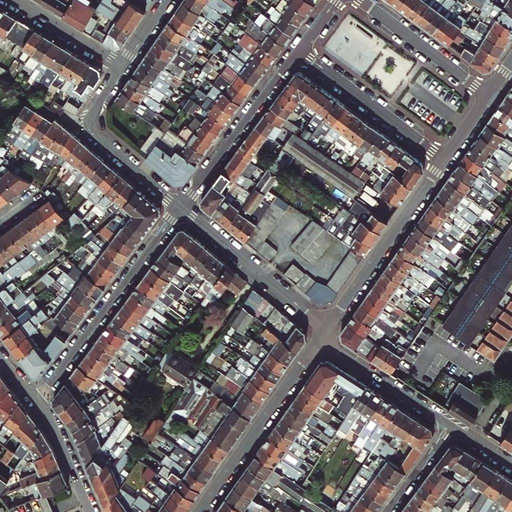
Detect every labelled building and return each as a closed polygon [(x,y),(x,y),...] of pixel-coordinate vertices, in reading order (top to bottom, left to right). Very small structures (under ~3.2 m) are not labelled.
[(34,0),(62,17),(70,5),(61,0),(34,0)] [(83,30),(90,19),(97,9),(82,0),(73,0),(70,5),(62,17),(83,30)] [(116,21),(132,31),(146,10),(130,0),(103,0),(98,9),(116,21)] [(130,0),(146,10),(152,0),(130,0)] [(221,29),(205,16),(183,0),(176,10),(191,22),(192,20),(200,25),(201,23),(210,30),(211,29),(212,30),(220,31),(221,29)] [(217,14),(219,11),(203,0),(183,0),(205,16),(210,9),(217,14)] [(217,0),(203,0),(219,11),(220,12),(225,5),(217,0)] [(236,9),(239,5),(232,0),(224,0),(227,2),(236,9)] [(299,26),(307,16),(285,0),(281,0),(279,4),(273,0),(268,0),(267,2),(283,14),(299,26)] [(285,0),(307,16),(314,6),(306,0),(285,0)] [(404,0),(399,8),(408,14),(418,0),(404,0)] [(418,0),(408,14),(417,21),(432,0),(418,0)] [(432,0),(417,21),(425,27),(444,0),(440,0),(440,1),(439,0),(432,0)] [(444,0),(425,27),(433,33),(451,8),(455,3),(456,1),(454,0),(444,0)] [(466,0),(460,8),(463,9),(469,1),(467,0),(466,0)] [(481,8),(484,4),(477,0),(467,0),(469,1),(474,4),(477,6),(481,8)] [(511,27),(511,12),(492,0),(477,0),(484,4),(481,8),(486,11),(511,27)] [(511,0),(492,0),(511,12),(511,0)] [(235,11),(236,9),(227,2),(226,4),(235,11)] [(451,8),(457,13),(460,8),(455,3),(451,8)] [(0,25),(8,13),(0,8),(0,25)] [(433,33),(441,39),(463,9),(460,8),(457,13),(451,8),(433,33)] [(292,36),(299,26),(283,14),(279,20),(267,11),(264,10),(263,9),(260,11),(292,36)] [(457,33),(459,31),(461,28),(465,23),(470,17),(467,15),(464,18),(462,16),(465,11),(463,9),(441,39),(449,45),(457,33)] [(214,38),(191,22),(176,10),(169,21),(195,39),(198,33),(203,37),(215,45),(217,41),(214,38)] [(284,46),(292,36),(260,11),(257,16),(253,22),(284,46)] [(510,38),(511,34),(511,27),(486,11),(483,17),(480,15),(480,17),(478,19),(481,20),(510,38)] [(0,44),(5,36),(17,18),(8,13),(0,25),(0,44)] [(346,14),(323,47),(391,94),(414,61),(346,14)] [(5,36),(12,41),(23,22),(17,18),(5,36)] [(83,30),(96,38),(103,27),(90,19),(83,30)] [(277,56),(284,46),(253,22),(251,20),(247,25),(246,26),(248,27),(259,36),(264,37),(259,42),(277,56)] [(505,47),(510,38),(481,20),(479,23),(485,27),(481,32),(505,47)] [(114,49),(122,46),(132,31),(116,21),(110,31),(103,42),(114,49)] [(199,42),(195,39),(169,21),(163,30),(189,47),(193,41),(200,46),(201,43),(199,42)] [(12,41),(18,44),(29,26),(23,22),(12,41)] [(479,31),(481,32),(485,27),(479,23),(475,29),(479,31)] [(18,44),(23,48),(35,30),(29,26),(18,44)] [(96,38),(103,42),(110,31),(103,27),(96,38)] [(264,37),(259,36),(248,27),(247,29),(245,31),(252,37),(259,42),(264,37)] [(476,37),(479,31),(475,29),(473,27),(469,33),(476,37)] [(22,63),(25,66),(32,55),(45,35),(35,30),(23,48),(23,49),(27,51),(20,62),(22,63)] [(195,52),(189,47),(163,30),(157,38),(189,61),(195,52)] [(495,63),(499,55),(468,36),(459,31),(457,33),(464,37),(472,42),(470,45),(469,47),(495,63)] [(499,55),(505,47),(481,32),(479,31),(476,37),(469,33),(468,36),(499,55)] [(195,39),(199,42),(203,37),(198,33),(195,39)] [(491,69),(495,63),(469,47),(470,45),(462,40),(464,37),(457,33),(449,45),(484,71),(491,69)] [(269,66),(277,56),(259,42),(252,37),(248,43),(236,34),(233,38),(251,52),(269,66)] [(34,71),(41,61),(54,41),(45,35),(32,55),(36,57),(29,68),(30,69),(26,75),(30,78),(34,71)] [(0,44),(0,46),(5,50),(12,41),(5,36),(0,44)] [(190,61),(189,61),(157,38),(152,46),(182,68),(185,63),(187,64),(190,61)] [(43,73),(45,75),(64,47),(54,41),(41,61),(34,71),(30,78),(39,84),(40,82),(43,77),(41,76),(43,73)] [(189,47),(195,52),(200,46),(193,41),(189,47)] [(214,52),(216,53),(222,45),(217,41),(215,45),(211,50),(214,52)] [(12,54),(17,58),(23,49),(23,48),(18,44),(12,54)] [(185,70),(182,68),(152,46),(146,55),(170,72),(173,66),(179,70),(183,73),(185,70)] [(49,88),(54,81),(73,52),(64,47),(45,75),(48,77),(43,85),(49,88)] [(262,75),(269,66),(251,52),(247,58),(231,47),(229,50),(231,51),(262,75)] [(16,60),(20,62),(27,51),(23,49),(17,58),(16,60)] [(254,85),(262,75),(231,51),(227,56),(229,58),(225,63),(228,65),(231,68),(254,85)] [(63,87),(69,78),(82,58),(73,52),(54,81),(58,83),(53,91),(58,94),(63,87)] [(216,61),(217,60),(220,56),(216,53),(214,52),(208,60),(214,64),(216,61)] [(25,66),(29,68),(36,57),(32,55),(25,66)] [(175,76),(170,72),(146,55),(140,63),(168,83),(170,79),(174,82),(178,77),(175,76)] [(67,100),(72,92),(92,64),(82,58),(69,78),(73,80),(66,90),(67,91),(63,97),(67,100)] [(208,71),(211,68),(214,64),(208,60),(201,69),(207,73),(208,71)] [(172,86),(168,83),(140,63),(134,73),(164,93),(169,97),(175,88),(172,86)] [(85,95),(88,97),(101,76),(100,69),(92,64),(72,92),(82,99),(85,95)] [(248,95),(254,85),(231,68),(228,65),(221,75),(248,95)] [(170,72),(175,76),(179,70),(173,66),(170,72)] [(240,104),(248,95),(221,75),(211,68),(208,71),(228,86),(224,93),(240,104)] [(201,81),(203,78),(207,73),(201,69),(196,78),(201,81)] [(308,90),(314,82),(301,72),(295,73),(291,78),(308,90)] [(158,102),(164,93),(134,73),(128,81),(158,102)] [(40,82),(43,85),(48,77),(45,75),(43,77),(40,82)] [(63,87),(66,90),(73,80),(69,78),(63,87)] [(206,87),(209,82),(203,78),(201,81),(200,82),(206,87)] [(282,90),(298,101),(308,90),(291,78),(282,90)] [(159,102),(158,102),(128,81),(123,89),(154,110),(159,102)] [(233,114),(240,104),(224,93),(209,82),(206,87),(211,90),(219,96),(215,101),(233,114)] [(302,105),(304,111),(322,88),(314,82),(308,90),(298,101),(302,105)] [(226,124),(233,114),(215,101),(207,95),(196,88),(194,92),(204,99),(200,105),(226,124)] [(314,108),(317,110),(330,94),(322,88),(304,111),(309,114),(314,108)] [(157,112),(154,110),(123,89),(116,99),(150,122),(157,112)] [(215,101),(219,96),(211,90),(207,95),(215,101)] [(295,105),(298,101),(282,90),(277,97),(298,112),(300,109),(299,107),(297,105),(295,105)] [(314,121),(319,124),(337,100),(330,94),(317,110),(320,112),(314,121)] [(511,99),(506,96),(500,104),(511,113),(511,99)] [(301,114),(298,112),(277,97),(271,105),(286,116),(296,122),(301,114)] [(193,113),(196,108),(199,104),(189,98),(183,106),(193,113)] [(48,109),(57,114),(63,106),(54,100),(48,109)] [(322,133),(325,135),(332,125),(346,106),(337,100),(319,124),(309,138),(315,142),(322,133)] [(219,134),(226,124),(200,105),(199,104),(196,108),(198,109),(197,110),(206,116),(202,122),(219,134)] [(511,113),(500,104),(494,113),(511,127),(511,113)] [(14,147),(16,144),(35,112),(25,105),(6,137),(13,142),(11,145),(14,147)] [(284,119),(286,116),(271,105),(265,113),(283,126),(289,130),(293,125),(284,119)] [(332,125),(341,131),(355,113),(346,106),(332,125)] [(28,145),(31,140),(44,117),(35,112),(16,144),(26,150),(28,145)] [(204,154),(219,134),(202,122),(193,113),(185,123),(184,123),(176,133),(204,154)] [(279,131),(283,126),(265,113),(255,127),(273,139),(279,131)] [(342,132),(350,138),(364,119),(355,113),(341,131),(342,132)] [(511,127),(494,113),(487,122),(511,141),(511,127)] [(35,154),(35,153),(53,122),(44,117),(31,140),(36,142),(33,148),(31,151),(35,154)] [(54,165),(60,153),(71,133),(55,119),(53,122),(35,153),(35,154),(34,155),(54,165)] [(166,131),(168,127),(172,123),(166,119),(159,128),(165,132),(166,131)] [(351,156),(354,152),(373,126),(364,119),(350,138),(348,141),(355,146),(348,155),(351,156)] [(511,141),(487,122),(480,133),(500,148),(505,142),(506,146),(511,150),(511,141)] [(292,132),(294,133),(298,128),(293,125),(289,130),(292,132)] [(354,152),(362,158),(381,132),(373,126),(354,152)] [(196,164),(204,154),(176,133),(168,127),(166,131),(185,146),(180,152),(184,154),(196,164)] [(267,149),(273,139),(255,127),(246,139),(259,148),(264,151),(269,154),(271,152),(267,149)] [(364,181),(359,177),(351,172),(343,167),(324,154),(317,149),(294,133),(292,132),(282,148),(288,151),(293,155),(353,197),(364,181)] [(374,158),(377,154),(389,138),(381,132),(362,158),(361,159),(367,163),(368,161),(370,163),(374,158)] [(60,153),(66,158),(80,141),(71,133),(60,153)] [(511,156),(500,148),(480,133),(473,143),(499,163),(499,164),(502,167),(501,169),(505,172),(508,169),(511,163),(511,156)] [(146,157),(160,169),(175,148),(161,137),(146,157)] [(377,154),(386,161),(398,145),(389,138),(377,154)] [(250,160),(254,154),(259,148),(246,139),(238,150),(250,160)] [(66,158),(73,165),(88,148),(80,141),(66,158)] [(511,156),(511,150),(506,146),(505,142),(500,148),(511,156)] [(499,164),(499,163),(473,143),(467,151),(495,175),(500,179),(505,172),(501,169),(502,167),(499,164)] [(324,154),(328,149),(321,144),(317,149),(324,154)] [(397,171),(394,169),(406,151),(398,145),(386,161),(383,165),(385,166),(395,174),(397,171)] [(76,178),(81,171),(96,154),(88,148),(73,165),(68,171),(76,178)] [(160,169),(173,180),(183,167),(177,163),(184,154),(180,152),(175,148),(160,169)] [(276,179),(285,166),(293,155),(288,151),(282,148),(275,159),(266,172),(257,184),(251,192),(249,196),(247,199),(245,202),(237,197),(227,210),(220,220),(237,234),(254,211),(258,205),(265,196),(269,190),(276,179)] [(254,154),(259,157),(264,151),(259,148),(254,154)] [(228,163),(242,173),(250,160),(238,150),(228,163)] [(413,186),(423,170),(422,163),(406,151),(394,169),(397,171),(395,174),(413,186)] [(492,178),(495,175),(467,151),(460,161),(489,184),(499,193),(502,196),(504,194),(502,192),(502,191),(498,187),(500,184),(492,178)] [(81,171),(89,178),(104,161),(96,154),(81,171)] [(190,173),(196,164),(184,154),(177,163),(183,167),(190,173)] [(383,165),(386,161),(377,154),(374,158),(379,162),(381,164),(383,165)] [(87,199),(94,191),(113,169),(104,161),(89,178),(80,188),(86,193),(83,197),(85,199),(86,198),(87,199)] [(486,188),(489,184),(460,161),(454,170),(490,200),(492,202),(496,196),(486,188)] [(241,185),(246,176),(242,173),(228,163),(222,171),(235,180),(241,185)] [(61,170),(65,172),(69,167),(65,164),(61,169),(61,170)] [(380,169),(382,171),(385,166),(383,165),(381,164),(375,173),(376,174),(380,169)] [(351,172),(359,177),(363,171),(356,166),(351,172)] [(406,195),(413,186),(395,174),(385,166),(382,171),(380,169),(376,174),(379,176),(406,195)] [(176,182),(184,181),(190,173),(183,167),(173,180),(176,182)] [(34,173),(26,169),(21,177),(29,182),(34,173)] [(94,191),(102,198),(121,176),(113,169),(94,191)] [(489,201),(490,200),(454,170),(448,179),(481,206),(486,200),(486,201),(489,201)] [(0,189),(8,200),(16,193),(4,177),(0,171),(0,189)] [(202,204),(212,213),(228,190),(233,183),(235,180),(222,171),(204,195),(201,200),(202,204)] [(16,193),(30,183),(29,182),(21,177),(12,172),(4,177),(16,193)] [(283,181),(287,184),(293,175),(289,172),(283,181)] [(500,184),(503,181),(500,179),(495,175),(492,178),(500,184)] [(110,205),(113,200),(129,182),(121,176),(102,198),(95,205),(98,208),(103,202),(108,206),(109,204),(110,205)] [(244,187),(250,179),(246,176),(241,185),(244,187)] [(399,205),(406,195),(379,176),(372,186),(399,205)] [(269,190),(275,194),(282,183),(276,179),(269,190)] [(482,207),(481,206),(448,179),(442,187),(480,218),(483,215),(479,211),(482,207)] [(244,187),(241,185),(235,180),(233,183),(242,190),(244,187)] [(118,214),(123,208),(138,190),(129,182),(113,200),(110,205),(111,206),(110,208),(118,214)] [(249,191),(251,192),(257,184),(255,182),(249,191)] [(496,196),(499,193),(489,184),(486,188),(496,196)] [(249,196),(251,192),(249,191),(244,187),(242,190),(249,196)] [(481,218),(480,218),(442,187),(436,195),(466,220),(469,222),(472,219),(477,223),(481,218)] [(127,214),(131,210),(144,195),(138,190),(123,208),(118,214),(117,215),(119,216),(121,214),(123,215),(123,214),(124,213),(127,214)] [(220,220),(227,210),(237,197),(228,190),(212,213),(220,220)] [(265,196),(273,201),(277,196),(275,194),(269,190),(265,196)] [(52,203),(58,198),(51,192),(47,196),(49,200),(52,203)] [(245,202),(247,199),(239,193),(237,197),(245,202)] [(145,209),(147,211),(154,203),(144,195),(131,210),(127,214),(124,213),(123,214),(126,217),(130,219),(130,218),(133,215),(137,218),(145,209)] [(462,225),(466,220),(436,195),(430,204),(455,225),(464,232),(470,237),(473,233),(462,225)] [(264,240),(289,204),(277,196),(273,201),(266,211),(252,231),(260,237),(264,240)] [(66,222),(59,213),(52,203),(49,200),(41,207),(54,225),(59,221),(64,227),(67,224),(66,222)] [(380,232),(388,222),(357,200),(354,204),(363,211),(358,217),(380,232)] [(103,212),(106,209),(108,206),(103,202),(98,208),(103,212)] [(372,244),(380,232),(358,217),(349,211),(337,202),(334,207),(340,211),(335,219),(336,220),(372,244)] [(130,218),(147,230),(160,213),(160,208),(154,203),(147,211),(145,209),(137,218),(133,215),(130,218)] [(349,211),(358,217),(363,211),(354,204),(349,211)] [(453,229),(455,225),(430,204),(424,213),(459,242),(464,246),(466,242),(460,237),(461,236),(453,229)] [(259,215),(263,209),(258,205),(254,211),(259,215)] [(58,231),(54,225),(41,207),(32,213),(46,231),(47,233),(50,237),(57,232),(58,231)] [(66,222),(72,216),(64,208),(59,213),(66,222)] [(245,241),(252,231),(266,211),(263,209),(259,215),(254,211),(237,234),(245,241)] [(495,217),(499,220),(505,212),(501,209),(495,217)] [(47,233),(46,231),(32,213),(24,219),(38,237),(39,239),(42,243),(43,242),(50,237),(47,233)] [(452,251),(459,242),(424,213),(417,223),(452,251)] [(73,231),(76,227),(82,221),(74,214),(72,216),(66,222),(67,224),(73,231)] [(141,238),(147,230),(130,218),(130,219),(126,217),(124,219),(119,216),(117,215),(114,219),(117,222),(141,238)] [(493,229),(499,220),(495,217),(489,225),(493,229)] [(39,239),(38,237),(24,219),(16,225),(29,243),(31,245),(34,249),(42,243),(39,239)] [(302,253),(313,263),(337,236),(336,235),(312,220),(291,246),(301,254),(302,253)] [(364,255),(372,244),(336,220),(333,225),(340,229),(348,235),(344,241),(352,246),(364,255)] [(84,231),(88,228),(82,221),(76,227),(79,231),(81,234),(84,231)] [(135,247),(141,238),(117,222),(112,227),(108,224),(106,226),(109,228),(111,230),(135,247)] [(445,260),(452,251),(417,223),(410,233),(440,256),(445,260)] [(64,242),(75,234),(73,231),(67,224),(64,227),(58,231),(57,232),(64,242)] [(31,245),(29,243),(16,225),(8,231),(21,249),(25,246),(30,252),(34,249),(31,245)] [(453,229),(461,236),(464,232),(455,225),(453,229)] [(90,240),(94,237),(88,227),(88,228),(84,231),(87,235),(90,238),(86,240),(88,242),(90,240)] [(105,238),(108,235),(105,232),(107,230),(104,227),(98,233),(105,238)] [(511,228),(443,324),(495,359),(511,333),(511,228)] [(179,256),(175,253),(190,233),(184,229),(179,229),(158,258),(190,283),(192,281),(188,278),(185,275),(189,270),(187,269),(181,264),(183,262),(181,261),(177,258),(179,256)] [(344,241),(348,235),(340,229),(336,235),(337,236),(344,241)] [(129,254),(135,247),(111,230),(108,235),(105,238),(129,254)] [(26,255),(21,249),(8,231),(0,236),(0,237),(13,255),(17,252),(22,258),(26,255)] [(245,241),(252,247),(260,237),(252,231),(245,241)] [(177,258),(181,261),(197,240),(190,233),(175,253),(179,256),(177,258)] [(445,260),(440,256),(410,233),(404,242),(438,268),(445,260)] [(15,257),(13,255),(0,237),(0,254),(5,261),(10,267),(18,261),(15,257)] [(123,263),(129,254),(105,238),(102,244),(94,237),(90,240),(123,263)] [(252,247),(258,252),(267,242),(264,240),(260,237),(252,247)] [(117,271),(123,263),(90,240),(88,242),(86,244),(101,254),(98,258),(117,271)] [(190,265),(192,263),(204,246),(197,240),(181,261),(183,262),(181,264),(187,269),(190,265)] [(470,250),(475,254),(481,245),(476,241),(470,250)] [(258,252),(264,257),(272,246),(267,242),(258,252)] [(442,271),(438,268),(404,242),(398,250),(431,275),(436,279),(442,271)] [(192,263),(200,269),(212,253),(204,246),(192,263)] [(264,257),(269,261),(277,251),(272,246),(264,257)] [(326,284),(338,292),(364,255),(352,246),(326,284)] [(428,279),(431,275),(398,250),(392,259),(416,278),(420,273),(428,279)] [(0,274),(0,290),(12,281),(37,263),(29,253),(26,255),(22,258),(18,261),(10,267),(7,270),(3,272),(0,274)] [(111,279),(117,271),(98,258),(91,253),(86,261),(111,279)] [(192,280),(200,286),(220,259),(212,253),(200,269),(198,272),(196,275),(192,280)] [(10,267),(5,261),(0,254),(0,268),(3,272),(7,270),(10,267)] [(184,291),(190,283),(158,258),(152,266),(170,280),(173,277),(179,282),(183,285),(181,288),(183,290),(184,291)] [(206,287),(210,290),(228,266),(220,259),(200,286),(204,289),(206,287)] [(425,284),(416,278),(392,259),(384,270),(417,294),(419,296),(426,286),(425,284)] [(72,271),(75,266),(65,260),(61,263),(72,271)] [(456,269),(461,273),(468,263),(463,260),(456,269)] [(105,287),(111,279),(86,261),(80,270),(105,287)] [(198,272),(200,269),(192,263),(190,265),(194,269),(198,272)] [(284,274),(296,284),(305,273),(294,263),(284,274)] [(98,296),(105,287),(80,270),(75,266),(72,271),(80,277),(83,277),(79,283),(98,296)] [(177,285),(170,280),(152,266),(145,275),(163,289),(170,294),(175,298),(177,299),(183,290),(181,288),(177,285)] [(213,295),(218,298),(225,287),(236,273),(228,266),(210,290),(205,298),(200,304),(204,306),(210,299),(213,295)] [(91,306),(98,296),(79,283),(68,276),(55,267),(50,271),(59,277),(68,283),(66,285),(74,290),(72,293),(91,306)] [(415,297),(417,294),(384,270),(379,278),(408,300),(416,306),(417,306),(421,301),(415,297)] [(83,277),(80,277),(72,271),(68,276),(79,283),(83,277)] [(192,281),(192,280),(196,275),(192,272),(188,278),(192,281)] [(225,287),(236,295),(246,281),(236,273),(225,287)] [(296,285),(301,289),(311,277),(306,273),(296,285)] [(425,284),(428,279),(420,273),(416,278),(425,284)] [(48,285),(49,283),(52,279),(46,274),(39,279),(48,285)] [(157,297),(163,289),(145,275),(139,284),(157,297)] [(66,285),(68,283),(59,277),(56,282),(72,293),(74,290),(66,285)] [(170,280),(177,285),(179,282),(173,277),(170,280)] [(301,289),(306,293),(315,281),(311,277),(301,289)] [(402,308),(408,300),(379,278),(373,286),(400,307),(402,308)] [(85,314),(91,306),(72,293),(56,282),(52,279),(49,283),(60,291),(58,295),(59,295),(85,314)] [(0,308),(6,304),(21,293),(12,281),(0,290),(0,308)] [(306,293),(311,297),(320,285),(315,281),(306,293)] [(169,306),(157,297),(139,284),(133,292),(163,314),(169,306)] [(438,295),(443,298),(449,289),(444,285),(438,294),(438,295)] [(394,315),(400,307),(373,286),(367,294),(394,315)] [(246,299),(251,303),(259,293),(254,288),(246,299)] [(192,297),(200,304),(205,298),(196,291),(192,297)] [(0,308),(0,324),(32,300),(33,299),(35,298),(31,292),(25,297),(21,293),(6,304),(0,308)] [(168,318),(163,314),(133,292),(127,300),(151,318),(154,314),(165,322),(168,318)] [(251,303),(257,308),(265,297),(259,293),(251,303)] [(398,318),(394,315),(367,294),(361,303),(394,328),(397,330),(403,321),(398,318)] [(79,322),(85,314),(59,295),(51,301),(54,303),(56,305),(79,322)] [(431,305),(435,308),(443,298),(438,295),(431,305)] [(257,308),(262,312),(270,302),(265,297),(257,308)] [(0,324),(0,333),(3,338),(22,323),(19,319),(32,309),(38,305),(33,299),(32,300),(0,324)] [(252,313),(257,308),(251,303),(246,299),(242,305),(252,313)] [(145,326),(151,318),(127,300),(121,308),(145,326)] [(262,312),(267,317),(275,306),(270,302),(262,312)] [(391,333),(394,328),(361,303),(355,312),(372,325),(374,322),(385,330),(385,329),(391,333)] [(73,330),(79,322),(56,305),(50,312),(50,313),(52,315),(73,330)] [(230,323),(243,332),(255,315),(252,313),(242,305),(230,323)] [(50,313),(50,312),(44,306),(42,308),(47,315),(50,318),(52,315),(50,313)] [(306,340),(307,333),(275,306),(267,317),(263,323),(297,352),(306,340)] [(394,315),(398,318),(404,310),(402,308),(400,307),(394,315)] [(3,338),(11,348),(36,329),(37,328),(33,322),(38,322),(45,317),(47,315),(42,308),(36,313),(22,323),(3,338)] [(153,332),(145,326),(121,308),(115,316),(140,335),(142,336),(147,340),(153,332)] [(19,319),(22,323),(36,313),(32,309),(19,319)] [(387,336),(383,333),(372,325),(355,312),(348,322),(366,336),(368,332),(377,338),(378,336),(384,341),(387,336)] [(134,343),(140,335),(115,316),(109,324),(134,343)] [(289,363),(297,352),(263,323),(262,321),(258,325),(260,327),(259,329),(269,338),(263,346),(289,363)] [(372,359),(380,347),(366,336),(348,322),(340,333),(343,340),(372,359)] [(383,333),(385,330),(374,322),(372,325),(383,333)] [(414,330),(418,333),(424,325),(420,322),(414,330)] [(131,347),(134,343),(109,324),(103,332),(127,350),(132,354),(145,364),(148,360),(131,347)] [(172,333),(177,337),(183,329),(177,325),(171,333),(172,333)] [(18,358),(37,344),(32,337),(39,332),(36,329),(11,348),(18,358)] [(124,355),(127,350),(103,332),(97,340),(129,365),(140,373),(143,369),(130,359),(128,358),(124,355)] [(372,359),(382,365),(399,341),(401,337),(403,334),(401,332),(394,342),(387,336),(384,341),(380,347),(372,359)] [(32,377),(38,374),(66,340),(56,333),(42,350),(37,344),(18,358),(32,377)] [(166,343),(171,346),(177,337),(172,333),(166,343)] [(139,340),(145,345),(148,341),(147,340),(142,336),(139,340)] [(409,345),(407,344),(410,339),(407,337),(404,340),(402,343),(408,348),(409,345)] [(255,354),(259,349),(255,346),(258,342),(254,339),(248,348),(255,354)] [(123,373),(129,365),(97,340),(91,348),(121,371),(123,373)] [(211,351),(218,356),(225,345),(218,340),(211,351)] [(382,365),(392,371),(408,348),(402,343),(399,341),(382,365)] [(283,373),(289,363),(263,346),(258,342),(255,346),(259,349),(255,354),(256,354),(283,373)] [(118,375),(121,371),(91,348),(85,356),(128,389),(131,385),(118,375)] [(193,377),(199,369),(169,349),(158,366),(187,385),(193,377)] [(124,355),(128,358),(132,354),(127,350),(124,355)] [(277,381),(283,373),(256,354),(252,360),(257,364),(256,366),(277,381)] [(137,396),(128,389),(85,356),(79,364),(102,382),(110,387),(119,394),(121,396),(131,404),(137,396)] [(270,391),(277,381),(256,366),(250,362),(240,356),(237,360),(241,362),(245,365),(241,372),(270,391)] [(199,369),(204,372),(210,363),(205,360),(199,369)] [(354,404),(366,385),(328,360),(320,362),(309,378),(328,392),(334,383),(337,385),(334,389),(337,391),(335,393),(330,400),(335,404),(348,413),(354,404)] [(238,370),(241,372),(245,365),(241,362),(236,368),(238,370)] [(95,392),(102,382),(79,364),(72,375),(77,379),(82,383),(89,388),(95,392)] [(251,418),(257,410),(220,384),(204,372),(199,369),(193,377),(251,418)] [(263,401),(270,391),(241,372),(238,370),(235,375),(246,383),(243,387),(263,401)] [(53,404),(59,412),(89,388),(82,383),(73,391),(70,388),(77,379),(72,375),(54,398),(53,404)] [(257,410),(263,401),(243,387),(226,375),(220,384),(257,410)] [(238,437),(251,418),(193,377),(187,385),(171,409),(179,415),(200,428),(203,423),(204,421),(205,420),(206,420),(207,420),(215,425),(217,423),(238,437)] [(334,383),(328,392),(309,378),(305,383),(325,397),(330,400),(335,393),(337,391),(334,389),(337,385),(334,383)] [(0,403),(11,387),(5,380),(0,386),(0,403)] [(449,409),(472,423),(487,399),(461,381),(447,403),(451,405),(449,409)] [(330,400),(325,397),(305,383),(300,392),(325,409),(329,412),(331,408),(332,409),(335,404),(330,400)] [(349,420),(353,423),(374,391),(366,385),(354,404),(359,408),(355,409),(349,420)] [(0,429),(21,401),(11,387),(0,403),(0,429)] [(59,412),(66,421),(99,396),(95,392),(89,388),(59,412)] [(356,439),(359,434),(384,397),(374,391),(353,423),(350,428),(356,432),(352,439),(355,441),(356,439)] [(321,415),(325,409),(300,392),(294,400),(326,422),(327,419),(323,416),(322,417),(321,415)] [(66,421),(73,431),(108,403),(108,402),(101,394),(99,396),(66,421)] [(113,409),(120,403),(117,399),(115,396),(108,402),(108,403),(113,409)] [(363,437),(368,440),(392,402),(384,397),(359,434),(356,439),(359,442),(363,437)] [(331,426),(326,422),(294,400),(288,408),(314,426),(318,420),(327,426),(323,432),(332,438),(337,430),(331,426)] [(10,424),(16,428),(28,411),(21,401),(0,429),(0,441),(4,445),(9,439),(4,435),(8,429),(9,427),(10,424)] [(380,438),(384,432),(400,408),(392,402),(368,440),(376,445),(380,438)] [(73,431),(77,442),(102,424),(119,411),(124,415),(126,411),(120,403),(113,409),(108,403),(73,431)] [(353,423),(349,420),(355,409),(359,408),(354,404),(348,413),(343,421),(346,423),(343,428),(348,431),(350,428),(353,423)] [(323,432),(314,426),(288,408),(283,416),(301,429),(305,432),(307,429),(318,436),(318,435),(329,443),(332,438),(323,432)] [(384,432),(393,438),(409,413),(400,408),(384,432)] [(164,420),(173,425),(179,415),(171,409),(164,420)] [(4,445),(14,452),(36,421),(28,411),(16,428),(13,432),(9,439),(4,445)] [(399,447),(400,445),(418,419),(409,413),(393,438),(389,444),(394,448),(396,445),(399,447)] [(118,445),(121,441),(128,431),(130,428),(134,422),(124,415),(111,433),(87,466),(93,479),(118,445)] [(294,438),(301,429),(283,416),(276,425),(294,438)] [(331,426),(337,430),(343,421),(336,417),(331,426)] [(137,433),(150,441),(157,431),(160,426),(163,422),(158,418),(155,419),(147,430),(146,429),(145,425),(141,422),(137,424),(134,422),(130,428),(137,433)] [(406,473),(433,435),(432,428),(418,419),(400,445),(407,449),(413,442),(417,445),(400,468),(406,473)] [(214,471),(222,459),(195,440),(173,425),(164,420),(163,422),(160,426),(178,438),(177,440),(187,447),(196,453),(193,457),(214,471)] [(230,448),(238,437),(217,423),(215,425),(207,420),(206,420),(205,420),(204,421),(203,423),(200,428),(202,430),(211,436),(230,448)] [(23,457),(32,443),(42,429),(36,421),(14,452),(15,453),(22,458),(23,457)] [(77,442),(87,466),(111,433),(102,424),(77,442)] [(305,446),(303,444),(294,438),(276,425),(269,435),(299,456),(306,447),(305,446)] [(511,443),(511,425),(501,442),(509,448),(511,443)] [(56,455),(54,449),(42,429),(32,443),(23,457),(27,463),(23,466),(21,465),(22,463),(20,461),(18,464),(20,466),(20,467),(22,468),(24,468),(35,463),(37,463),(56,455)] [(207,441),(211,436),(202,430),(199,436),(207,441)] [(150,442),(156,446),(163,436),(157,431),(150,441),(150,442)] [(304,439),(309,443),(313,438),(308,434),(304,439)] [(222,459),(230,448),(211,436),(207,441),(199,436),(198,435),(195,440),(222,459)] [(300,457),(299,456),(269,435),(262,445),(293,466),(300,457)] [(373,449),(388,460),(396,448),(397,449),(399,447),(396,445),(394,448),(389,444),(380,438),(376,445),(373,449)] [(185,451),(187,447),(177,440),(174,444),(185,451)] [(371,452),(373,449),(376,445),(368,440),(363,446),(371,452)] [(448,473),(453,465),(465,449),(458,444),(450,446),(436,465),(448,473)] [(123,452),(126,448),(124,446),(122,448),(118,445),(93,479),(97,489),(123,452)] [(298,469),(293,466),(262,445),(256,454),(281,472),(283,467),(294,475),(298,469)] [(406,473),(400,468),(388,460),(373,449),(371,452),(369,455),(373,458),(372,460),(374,461),(376,459),(382,463),(385,463),(382,467),(400,480),(406,473)] [(461,478),(463,472),(475,456),(465,449),(453,465),(457,468),(454,473),(452,476),(458,481),(461,478)] [(201,490),(169,468),(144,450),(139,459),(169,480),(195,499),(201,490)] [(206,482),(214,471),(193,457),(188,454),(184,460),(172,451),(169,456),(174,459),(206,482)] [(117,476),(124,467),(130,457),(123,452),(97,489),(101,499),(117,476)] [(301,486),(294,481),(281,472),(256,454),(248,465),(292,495),(304,504),(316,511),(331,511),(332,511),(334,509),(326,503),(323,501),(318,498),(309,491),(301,486)] [(0,494),(14,488),(62,469),(56,455),(37,463),(35,463),(38,470),(20,478),(18,475),(15,473),(20,467),(20,466),(18,464),(7,480),(0,490),(0,494)] [(369,462),(370,462),(372,460),(373,458),(369,455),(363,465),(366,466),(369,462)] [(467,484),(470,480),(483,461),(475,456),(463,472),(461,478),(458,481),(465,486),(467,484)] [(201,490),(206,482),(174,459),(169,468),(201,490)] [(473,482),(484,490),(497,470),(483,461),(470,480),(473,482)] [(302,472),(307,476),(313,466),(308,463),(302,472)] [(289,500),(292,495),(248,465),(242,473),(251,480),(257,485),(259,483),(267,489),(266,490),(269,492),(272,487),(289,500)] [(465,486),(458,481),(452,476),(448,473),(436,465),(429,475),(446,488),(450,483),(451,486),(461,493),(463,490),(465,486)] [(281,472),(294,481),(300,471),(298,469),(294,475),(283,467),(281,472)] [(364,477),(368,471),(362,467),(358,472),(364,477)] [(395,488),(400,480),(382,467),(376,474),(395,488)] [(47,493),(68,484),(62,469),(14,488),(17,494),(27,490),(33,488),(37,497),(39,496),(47,493)] [(477,511),(478,511),(479,511),(485,511),(508,477),(497,470),(484,490),(469,511),(477,511)] [(281,511),(287,505),(286,504),(269,492),(266,490),(267,489),(259,483),(257,485),(251,480),(242,473),(234,485),(255,499),(258,495),(275,508),(273,511),(272,511),(281,511)] [(389,495),(395,488),(376,474),(371,482),(389,495)] [(458,497),(446,488),(429,475),(423,483),(447,500),(450,497),(457,503),(460,498),(458,497)] [(101,499),(105,510),(120,487),(124,481),(117,476),(101,499)] [(301,486),(309,491),(313,486),(308,482),(311,478),(307,476),(301,486)] [(502,511),(506,506),(511,496),(511,479),(508,477),(485,511),(502,511)] [(169,480),(167,483),(160,478),(156,484),(190,507),(195,499),(169,480)] [(359,485),(359,484),(360,482),(354,478),(351,483),(357,488),(359,485)] [(179,511),(186,511),(190,507),(156,484),(154,482),(150,488),(159,494),(157,496),(179,511)] [(384,503),(389,495),(371,482),(365,489),(384,503)] [(354,493),(355,491),(357,488),(351,483),(348,488),(354,493)] [(448,501),(447,500),(423,483),(418,490),(440,507),(444,510),(446,511),(450,511),(453,509),(446,504),(448,501)] [(461,493),(451,486),(450,483),(446,488),(458,497),(461,493)] [(272,511),(273,511),(255,499),(234,485),(226,497),(243,509),(247,504),(257,511),(272,511)] [(105,510),(106,511),(125,511),(133,503),(139,507),(145,511),(146,511),(150,507),(152,504),(146,500),(138,494),(136,497),(120,487),(105,510)] [(286,504),(289,500),(272,487),(269,492),(286,504)] [(31,499),(37,497),(33,488),(27,490),(31,499)] [(378,510),(384,503),(365,489),(361,496),(360,497),(378,510)] [(430,511),(435,511),(440,507),(418,490),(412,498),(430,511)] [(55,511),(47,493),(39,496),(45,511),(55,511)] [(334,509),(338,503),(340,499),(332,494),(326,503),(334,509)] [(364,511),(376,511),(378,510),(360,497),(356,494),(350,501),(364,511)] [(162,511),(179,511),(157,496),(152,504),(161,511),(162,511)] [(246,511),(243,509),(226,497),(218,508),(224,511),(246,511)] [(415,511),(428,511),(430,511),(412,498),(406,505),(415,511)] [(349,511),(364,511),(350,501),(349,501),(344,508),(349,511)] [(125,511),(135,511),(139,507),(133,503),(125,511)] [(332,511),(333,511),(340,511),(344,508),(338,503),(334,509),(332,511)]
